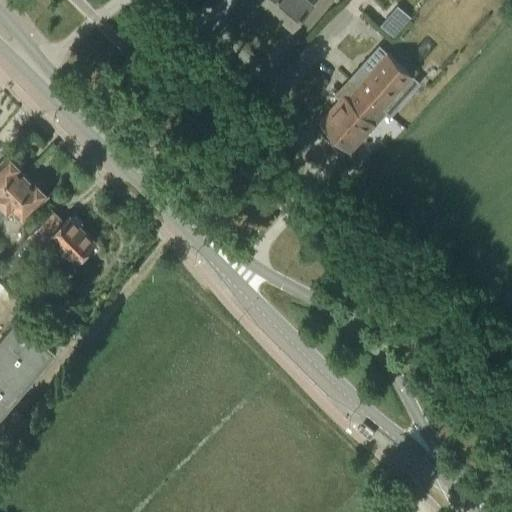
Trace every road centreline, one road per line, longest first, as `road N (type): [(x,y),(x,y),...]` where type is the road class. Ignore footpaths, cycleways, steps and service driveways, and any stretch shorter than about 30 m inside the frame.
road 1 (residential): [(240,270),(314,178),(305,144),(273,91),(177,0)]
road 2 (primary): [(436,466),(374,344),(323,305),(240,270)]
road 3 (primary): [(240,270),(37,70)]
road 4 (primary): [(240,270),(261,305),(331,376),(436,466)]
